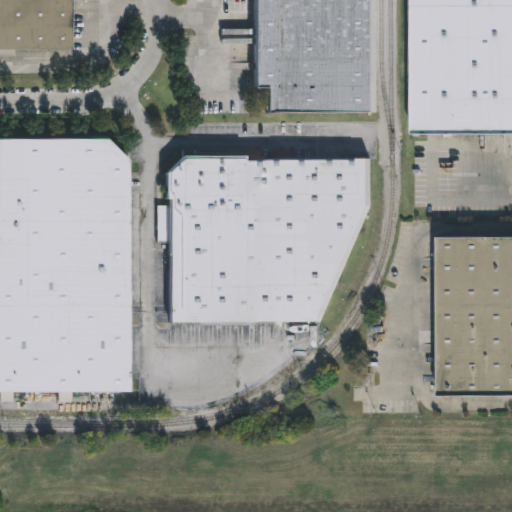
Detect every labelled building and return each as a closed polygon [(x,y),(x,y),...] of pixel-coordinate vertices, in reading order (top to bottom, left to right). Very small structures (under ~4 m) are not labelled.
[(0,0),(0,50),(73,50),(73,0),(0,0)] [(369,0),(370,113),(262,113),(262,87),(249,87),(249,0),(369,0)] [(511,0),(409,0),(410,135),(481,135),(511,135),(511,0)] [(0,391),(125,391),(125,161),(103,140),(0,140),(0,391)] [(165,323),(316,324),(365,206),(365,161),(240,161),(235,157),(177,157),(160,173),(160,198),(165,198),(165,206),(155,206),(155,243),(165,243),(165,323)] [(511,237),(435,238),(435,397),(511,397),(511,237)]
